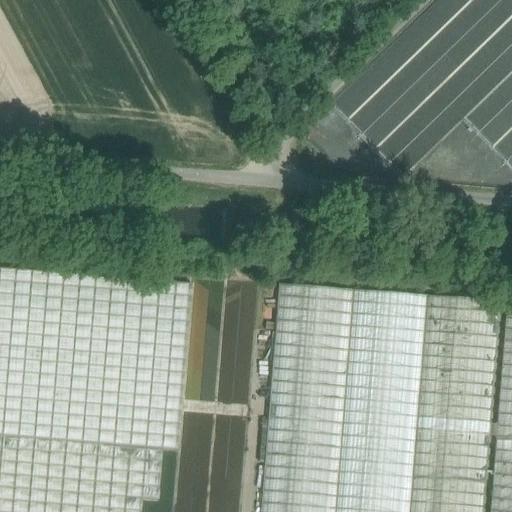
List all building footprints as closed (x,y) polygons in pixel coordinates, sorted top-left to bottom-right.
[(190,284),(0,268),(0,436),(161,450),(177,451),(190,284)] [(334,511),(352,291),(278,285),(260,511),(334,511)] [(409,511),(427,297),(352,291),(334,511),(409,511)] [(500,302),(427,297),(409,511),(483,511),(489,436),(490,425),(500,302)] [(511,511),(511,317),(505,317),(496,425),(495,437),(489,511),(511,511)] [(161,450),(0,436),(0,511),(140,511),(141,499),(157,501),(161,450)]
